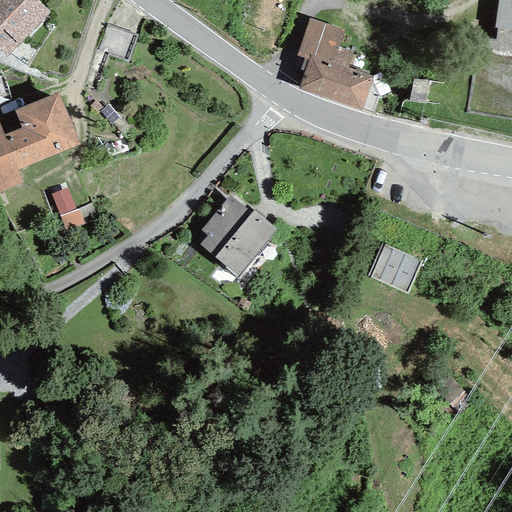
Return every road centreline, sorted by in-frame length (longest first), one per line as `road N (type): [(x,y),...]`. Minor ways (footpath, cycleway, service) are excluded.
road 1 (unclassified): [(0,286),(71,274),(130,245),(191,197),(269,90)]
road 2 (unclassified): [(511,161),(340,121),(269,90)]
road 3 (unclassified): [(269,90),(143,0)]
